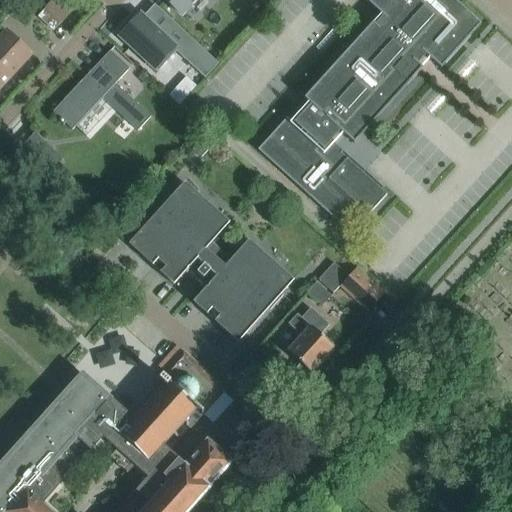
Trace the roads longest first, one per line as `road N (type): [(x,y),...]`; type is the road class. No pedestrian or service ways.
road 1 (residential): [(305,443),(511,214)]
road 2 (residential): [(94,258),(305,443)]
road 3 (residential): [(0,122),(93,22)]
